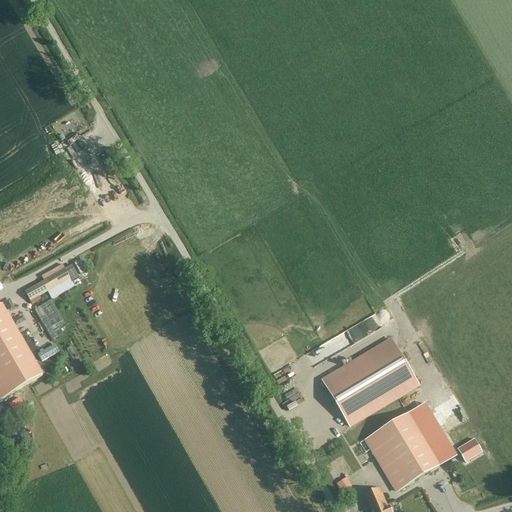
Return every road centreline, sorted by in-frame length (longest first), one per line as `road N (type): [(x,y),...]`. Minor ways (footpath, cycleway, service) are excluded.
road 1 (residential): [(334,511),(102,117)]
road 2 (track): [(102,117),(32,0)]
